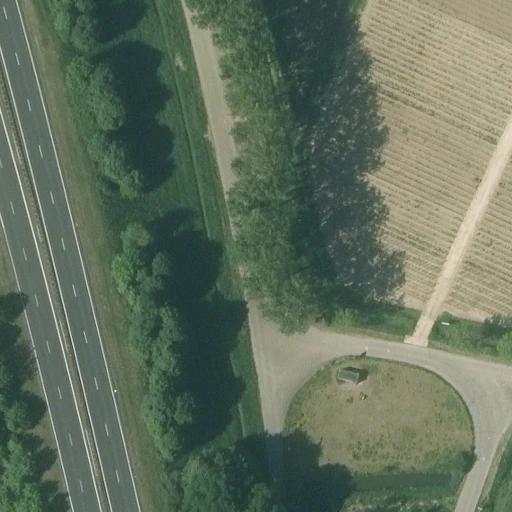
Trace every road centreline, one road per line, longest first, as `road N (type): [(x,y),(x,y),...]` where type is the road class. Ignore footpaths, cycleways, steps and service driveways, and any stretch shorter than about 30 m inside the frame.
road 1 (trunk): [(126,511),(3,0)]
road 2 (trunk): [(0,164),(87,511)]
road 3 (unclassified): [(251,332),(176,0)]
road 4 (unclassified): [(501,370),(251,332)]
road 5 (track): [(408,353),(511,124)]
road 6 (unclassified): [(276,511),(251,332)]
road 7 (unclassified): [(464,511),(501,370)]
